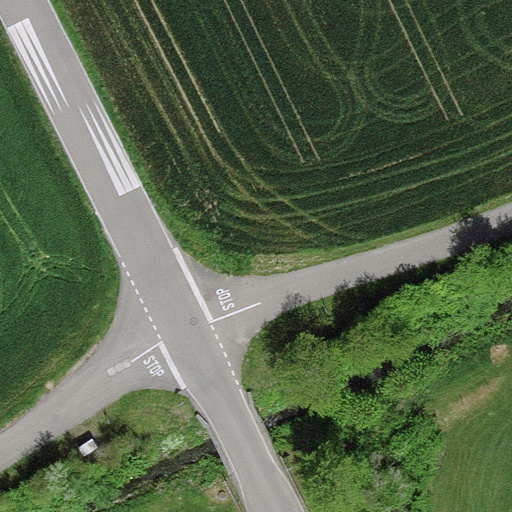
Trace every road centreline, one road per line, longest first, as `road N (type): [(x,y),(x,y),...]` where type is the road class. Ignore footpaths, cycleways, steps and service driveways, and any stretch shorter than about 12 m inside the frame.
road 1 (tertiary): [(26,0),(277,511)]
road 2 (track): [(0,456),(188,329),(511,218)]
